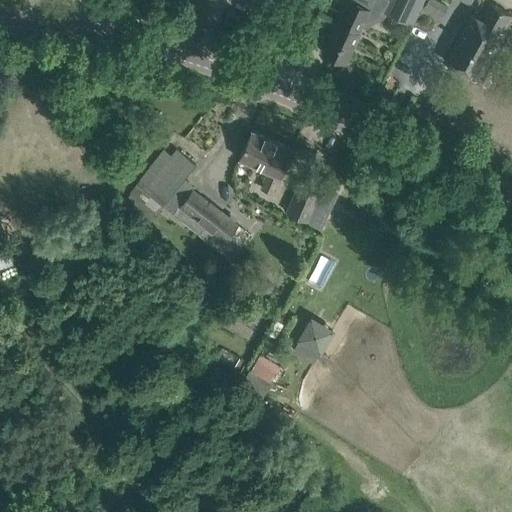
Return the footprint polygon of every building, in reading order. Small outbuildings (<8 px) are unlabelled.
[(386,13),(386,12),(385,11),(389,0),(376,0),(373,9),(352,0),(347,0),(323,53),(344,63),(362,24),(366,26),(386,13)] [(386,12),(410,22),(419,0),(389,0),(385,11),(386,12)] [(446,61),(476,78),(502,31),(501,30),(511,13),(490,2),(481,19),(472,14),(455,43),(455,44),(446,61)] [(238,158),(280,177),(293,148),(252,129),(238,158)] [(182,202),(172,194),(196,164),(176,149),(164,164),(143,190),(230,258),(237,249),(225,240),(237,224),(193,189),(182,202)] [(286,212),(308,222),(324,185),(303,175),(286,212)] [(0,252),(8,250),(5,240),(1,241),(0,241),(0,252)] [(292,348),(315,363),(337,328),(314,313),(292,348)]
